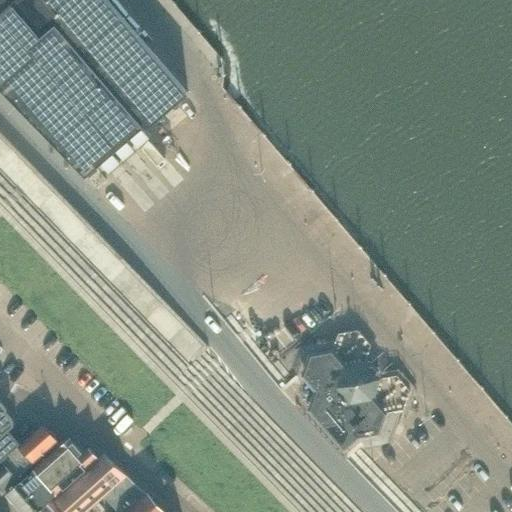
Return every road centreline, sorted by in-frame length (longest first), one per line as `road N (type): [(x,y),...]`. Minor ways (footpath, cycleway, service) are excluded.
road 1 (unclassified): [(511,485),(211,106),(199,73),(134,0)]
road 2 (unclassified): [(379,511),(0,108)]
road 3 (residential): [(181,511),(109,446),(0,385)]
